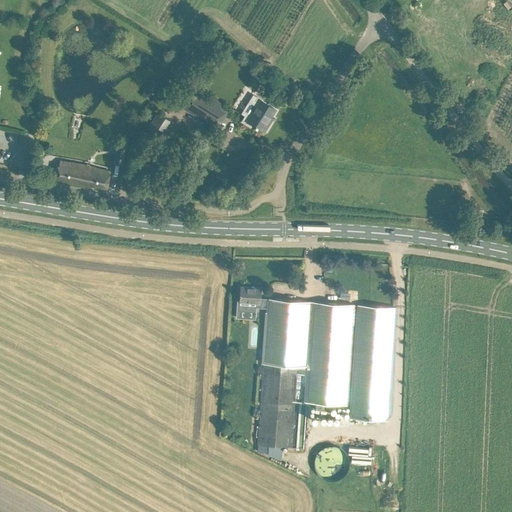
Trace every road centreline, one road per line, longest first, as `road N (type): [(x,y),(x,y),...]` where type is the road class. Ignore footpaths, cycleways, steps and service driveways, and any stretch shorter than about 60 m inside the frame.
road 1 (primary): [(511,256),(356,231),(159,225),(0,199)]
road 2 (unclassified): [(511,268),(398,249),(149,237),(0,213)]
road 3 (unclassified): [(377,19),(282,169),(273,197),(229,211),(0,179)]
road 4 (unclassified): [(377,19),(511,187)]
